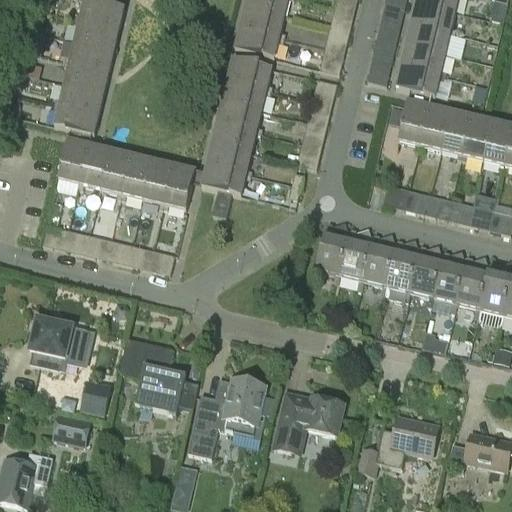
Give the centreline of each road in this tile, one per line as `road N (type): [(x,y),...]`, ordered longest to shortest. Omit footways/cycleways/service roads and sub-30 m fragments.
road 1 (residential): [(491,376),(215,323),(187,300)]
road 2 (residential): [(323,218),(373,0)]
road 3 (residential): [(323,218),(511,259)]
road 4 (residential): [(187,300),(0,259)]
road 5 (residential): [(187,300),(323,218)]
